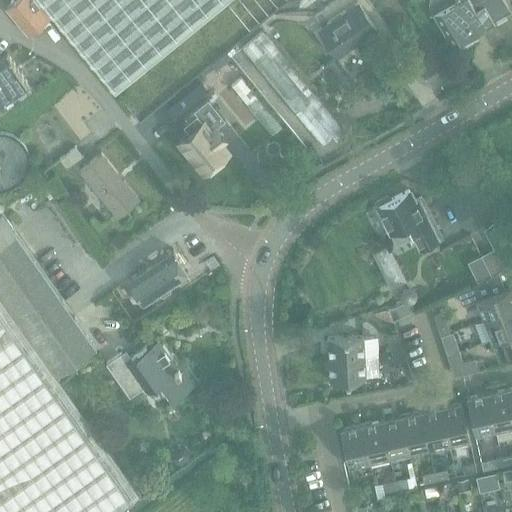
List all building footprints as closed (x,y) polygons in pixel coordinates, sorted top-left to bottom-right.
[(35,0),(12,0),(4,7),(28,35),(50,17),(35,0)] [(228,0),(37,0),(114,93),(228,0)] [(450,43),(511,11),(511,10),(506,0),(449,0),(432,9),(450,43)] [(338,58),(377,32),(357,3),(318,30),(338,58)] [(262,32),(242,49),(323,146),(342,130),(262,32)] [(0,107),(16,96),(19,99),(29,92),(28,88),(29,87),(6,55),(0,59),(0,107)] [(240,77),(230,85),(246,103),(271,134),(281,126),(255,95),(240,77)] [(199,83),(168,108),(179,120),(184,116),(185,118),(189,122),(197,116),(192,109),(206,98),(210,95),(200,83),(199,83)] [(189,135),(179,143),(202,172),(205,170),(209,171),(214,167),(214,163),(226,153),(220,145),(222,143),(226,140),(216,128),(224,121),(225,120),(206,98),(192,109),(197,116),(189,122),(183,127),(189,135)] [(30,161),(30,160),(30,156),(28,150),(25,145),(22,141),(17,138),(14,136),(10,135),(4,135),(0,134),(0,185),(4,186),(8,186),(14,184),(22,180),(26,175),(28,172),(30,167),(30,161)] [(82,156),(75,147),(58,159),(65,168),(82,156)] [(117,218),(139,200),(100,153),(78,171),(117,218)] [(47,181),(40,186),(49,198),(56,194),(47,181)] [(62,184),(54,190),(61,200),(69,195),(62,184)] [(419,249),(441,238),(420,197),(414,201),(408,190),(392,198),(390,195),(376,202),(381,213),(377,215),(383,227),(387,225),(395,240),(411,232),(419,249)] [(3,214),(0,215),(0,298),(55,376),(96,348),(59,295),(3,214)] [(481,255),(490,276),(504,269),(511,265),(511,224),(504,216),(496,223),(485,229),(494,249),(481,255)] [(387,246),(372,253),(390,288),(404,281),(387,246)] [(173,249),(128,278),(144,302),(157,293),(163,295),(169,290),(170,284),(175,281),(185,275),(188,272),(173,249)] [(185,275),(175,281),(180,287),(189,281),(185,275)] [(476,299),(484,320),(511,308),(511,285),(493,293),(487,279),(458,292),(463,304),(476,299)] [(393,307),(387,307),(390,316),(392,321),(414,310),(411,303),(414,301),(416,298),(416,295),(415,291),(413,288),(409,287),(406,287),(402,289),(400,292),(400,296),(400,299),(403,302),(393,307)] [(0,511),(111,511),(137,494),(55,376),(0,298),(0,511)] [(511,308),(484,320),(491,338),(511,330),(511,308)] [(433,315),(441,337),(450,333),(450,332),(442,312),(433,315)] [(511,352),(511,330),(491,338),(499,358),(511,352)] [(452,331),(450,332),(450,333),(441,337),(448,355),(460,351),(452,331)] [(386,337),(391,351),(402,347),(397,333),(386,337)] [(327,337),(328,359),(370,358),(377,356),(377,338),(363,338),(363,336),(327,337)] [(173,400),(197,383),(186,366),(180,371),(157,337),(125,360),(120,353),(105,363),(129,398),(142,388),(145,393),(161,383),(173,400)] [(407,360),(402,347),(391,351),(396,364),(407,360)] [(463,361),(460,351),(448,355),(455,375),(478,370),(476,358),(463,361)] [(378,376),(377,356),(370,358),(328,359),(329,381),(364,380),(364,376),(378,376)] [(486,392),(494,429),(496,439),(511,435),(511,415),(506,388),(486,392)] [(474,433),(494,429),(486,392),(466,396),(474,433)] [(461,402),(441,406),(449,443),(469,439),(461,402)] [(441,406),(421,411),(429,448),(449,443),(441,406)] [(421,411),(400,415),(409,452),(429,448),(421,411)] [(400,415),(381,419),(389,456),(409,452),(400,415)] [(381,419),(361,424),(369,461),(389,456),(381,419)] [(348,465),(369,461),(361,424),(340,429),(348,465)] [(171,450),(170,457),(173,462),(180,463),(188,457),(189,451),(186,445),(179,445),(171,450)] [(511,453),(500,456),(501,464),(511,461),(511,453)] [(481,468),(501,464),(500,456),(479,460),(481,468)] [(475,461),(454,466),(456,474),(477,469),(475,461)] [(445,468),(432,470),(434,479),(447,476),(445,468)] [(422,481),(434,479),(432,470),(420,473),(422,481)] [(413,475),(397,478),(398,487),(415,483),(413,475)] [(382,490),(398,487),(397,478),(380,482),(382,490)] [(468,478),(456,481),(458,492),(471,489),(468,478)]
